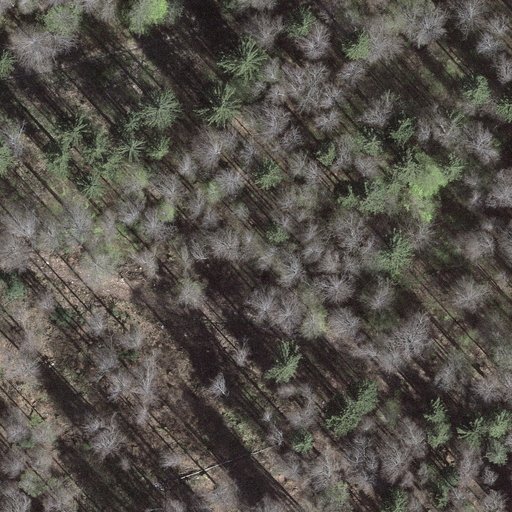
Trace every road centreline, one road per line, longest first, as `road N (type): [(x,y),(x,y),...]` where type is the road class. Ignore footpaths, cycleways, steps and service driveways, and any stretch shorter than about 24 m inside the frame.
road 1 (track): [(511,386),(475,384),(45,274),(0,245)]
road 2 (track): [(0,86),(394,0)]
